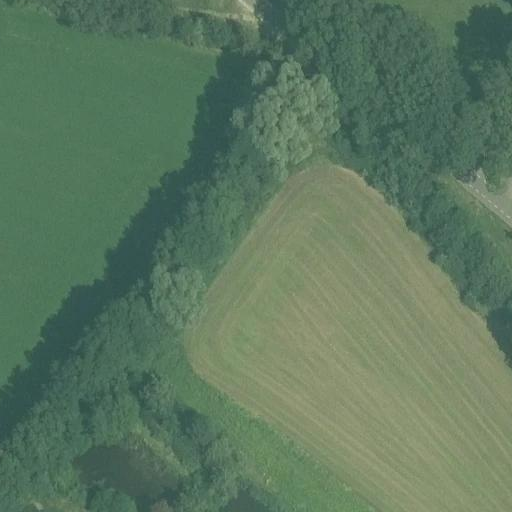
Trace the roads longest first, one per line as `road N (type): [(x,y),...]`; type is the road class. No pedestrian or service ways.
road 1 (unclassified): [(511,215),(308,54)]
road 2 (residential): [(111,0),(308,54)]
